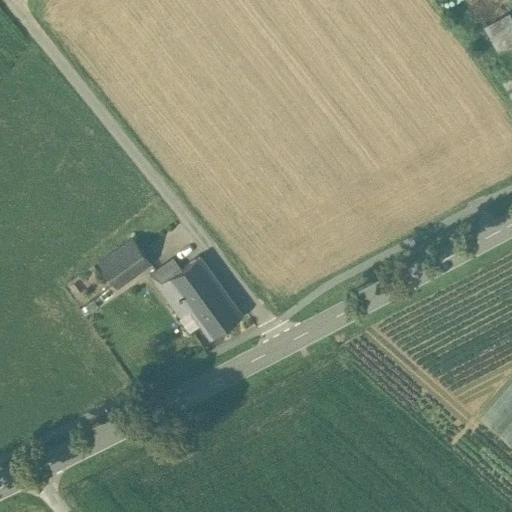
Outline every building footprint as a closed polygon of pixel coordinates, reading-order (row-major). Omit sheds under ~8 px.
[(511,29),(493,40),(506,65),(511,75),(511,29)] [(511,75),(506,65),(496,70),(511,96),(511,95),(511,75)] [(132,235),(99,260),(118,286),(151,262),(132,235)] [(242,312),(199,254),(181,267),(168,277),(190,307),(211,335),(242,312)] [(174,257),(150,274),(180,315),(190,307),(168,277),(181,267),(174,257)] [(511,380),(480,417),(511,445),(511,380)]
